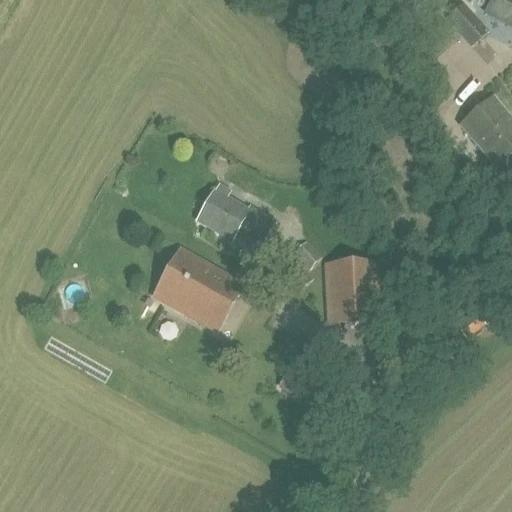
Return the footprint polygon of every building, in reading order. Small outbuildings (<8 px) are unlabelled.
[(511,6),(499,0),(491,0),(485,14),(511,28),(511,6)] [(473,48),(489,33),(461,5),(446,20),(473,48)] [(435,14),(402,43),(426,70),(459,41),(435,14)] [(495,166),(511,151),(511,121),(493,100),(461,127),(495,166)] [(249,209),(247,213),(224,202),(228,193),(216,187),(212,196),(212,195),(197,224),(233,242),(239,231),(263,244),(274,222),(249,209)] [(311,272),(323,261),(308,243),(296,254),(311,272)] [(217,334),(244,286),(181,251),(154,299),(217,334)] [(329,324),(381,322),(378,263),(327,265),(329,324)] [(467,340),(486,328),(477,313),(457,325),(467,340)] [(324,415),(334,399),(289,372),(279,388),(324,415)]
